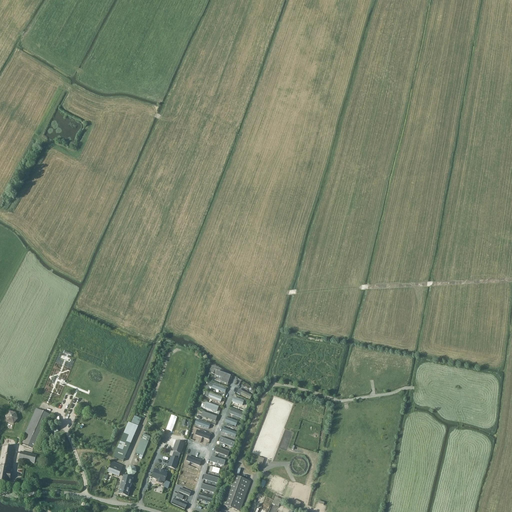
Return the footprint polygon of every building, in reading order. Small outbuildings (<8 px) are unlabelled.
[(207,380),(228,388),(233,376),(215,365),(212,365),(207,380)] [(207,380),(204,390),(228,399),(231,389),(228,388),(207,380)] [(241,381),(235,394),(251,403),(256,390),(241,381)] [(204,390),(201,400),(224,408),(228,399),(204,390)] [(234,394),(228,408),(247,414),(251,403),(234,394)] [(224,408),(201,400),(198,410),(220,418),(224,408)] [(228,408),(225,417),(243,424),(247,414),(228,408)] [(36,449),(51,416),(36,409),(21,443),(36,449)] [(198,410),(196,418),(217,426),(220,418),(198,410)] [(17,417),(17,416),(17,415),(16,413),(15,412),(14,412),(13,411),(11,411),(10,411),(9,412),(7,413),(6,415),(6,416),(6,417),(6,419),(7,420),(7,421),(8,422),(9,422),(11,423),(12,423),(13,423),(15,422),(16,420),(17,420),(17,419),(17,417)] [(171,415),(166,430),(172,432),(177,417),(171,415)] [(225,417),(221,426),(240,433),(243,424),(225,417)] [(196,418),(194,427),(214,434),(217,426),(196,418)] [(113,458),(124,462),(139,427),(128,423),(113,458)] [(236,442),(240,433),(221,426),(217,435),(236,442)] [(192,432),(190,440),(205,445),(206,442),(210,444),(214,434),(194,427),(192,432)] [(143,434),(135,453),(142,456),(150,437),(143,434)] [(217,435),(213,445),(233,452),(236,442),(217,435)] [(177,443),(174,451),(180,453),(183,445),(177,443)] [(211,451),(209,456),(229,462),(232,452),(213,445),(211,451)] [(11,469),(14,449),(3,447),(0,464),(0,481),(8,483),(8,481),(10,481),(11,473),(10,473),(11,469)] [(34,463),(36,456),(21,452),(19,459),(34,463)] [(185,454),(182,464),(200,471),(203,461),(185,454)] [(209,456),(206,465),(225,471),(229,462),(209,456)] [(175,469),(178,460),(172,458),(169,467),(175,469)] [(119,476),(123,466),(112,462),(108,472),(119,476)] [(182,464),(179,474),(197,480),(200,471),(182,464)] [(133,476),(138,471),(132,465),(126,470),(133,476)] [(206,465),(202,474),(222,480),(225,471),(206,465)] [(164,481),(166,474),(155,471),(153,477),(164,481)] [(179,474),(176,484),(193,492),(197,480),(179,474)] [(200,481),(199,483),(219,489),(222,480),(202,474),(200,481)] [(240,511),(250,482),(232,475),(221,504),(240,511)] [(128,497),(133,479),(124,476),(118,494),(128,497)] [(199,483),(197,492),(215,498),(219,489),(199,483)] [(176,484),(173,494),(191,500),(193,492),(176,484)] [(197,492),(195,500),(199,501),(198,504),(211,508),(215,498),(197,492)] [(173,494),(170,505),(186,511),(191,500),(173,494)] [(275,497),(273,504),(280,506),(282,499),(275,497)]
